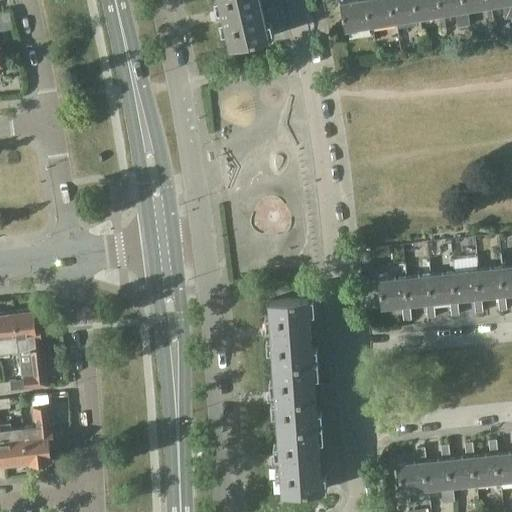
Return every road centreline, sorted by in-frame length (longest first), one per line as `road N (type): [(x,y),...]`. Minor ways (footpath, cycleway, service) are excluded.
road 1 (residential): [(345,351),(293,0)]
road 2 (residential): [(225,511),(204,243)]
road 3 (primary): [(152,248),(179,511)]
road 4 (primary): [(183,511),(177,247)]
road 5 (residential): [(204,243),(183,86),(159,0)]
road 6 (residential): [(93,491),(72,257)]
road 7 (primary): [(177,247),(154,117),(124,45)]
road 8 (primary): [(124,45),(152,248)]
road 9 (residential): [(511,332),(345,351)]
road 10 (residential): [(351,426),(511,411)]
road 11 (residential): [(72,257),(52,121)]
road 12 (residential): [(52,121),(24,0)]
